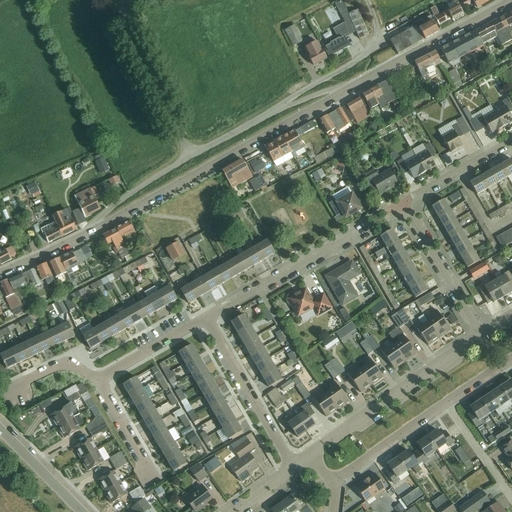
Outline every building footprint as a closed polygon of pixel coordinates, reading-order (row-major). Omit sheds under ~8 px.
[(472,0),(477,8),(491,0),(472,0)] [(336,37),(322,45),(329,57),(333,55),(339,51),(344,49),(348,46),(344,38),(343,36),(348,33),(349,35),(356,31),(348,15),(342,3),(336,6),(345,23),(333,30),(336,37)] [(463,14),(458,6),(435,19),(439,25),(451,19),(452,20),(456,18),(458,19),(461,17),(461,15),(463,14)] [(348,15),(360,40),(368,36),(357,11),(348,15)] [(492,22),(492,23),(503,45),(511,39),(511,38),(509,33),(511,31),(511,16),(510,13),(492,22)] [(439,32),(433,21),(419,29),(417,31),(416,29),(406,34),(392,42),(394,47),(399,55),(423,41),(421,38),(423,37),(425,40),(439,32)] [(492,23),(476,31),(482,44),(494,38),(499,47),(503,45),(492,23)] [(293,26),(285,31),(293,47),(302,42),(293,26)] [(331,30),(324,34),(327,39),(334,35),(331,30)] [(476,31),(451,44),(459,59),(483,46),(482,45),(482,44),(476,31)] [(317,42),(304,49),(313,66),(326,59),(317,42)] [(459,59),(451,44),(441,50),(448,64),(452,67),(459,64),(458,62),(460,61),(458,59),(459,59)] [(435,52),(415,63),(422,78),(428,75),(432,73),(435,71),(433,67),(441,64),(435,52)] [(447,73),(453,85),(460,82),(454,70),(447,73)] [(362,94),(361,94),(368,107),(370,110),(378,106),(381,112),(387,108),(386,106),(398,99),(393,90),(394,90),(390,83),(389,82),(388,80),(377,86),(362,94)] [(346,106),(341,109),(345,117),(349,123),(355,120),(357,124),(369,117),(367,113),(358,98),(346,105),(346,106)] [(505,107),(494,113),(502,128),(511,122),(511,118),(509,114),(511,112),(511,107),(507,99),(502,102),(505,107)] [(399,102),(393,105),(396,110),(402,106),(399,102)] [(345,117),(341,109),(340,108),(335,111),(327,116),(327,115),(318,121),(326,134),(335,129),(336,132),(350,124),(349,123),(345,117)] [(502,128),(494,113),(483,119),(480,114),(475,117),(482,130),(487,127),(491,134),(502,128)] [(311,123),(300,129),(304,135),(314,129),(311,123)] [(442,138),(451,153),(462,147),(458,139),(463,136),(456,124),(450,127),(453,132),(442,138)] [(294,131),(283,137),(295,158),(305,152),(302,146),(294,131)] [(268,153),(259,157),(262,163),(271,158),(273,162),(282,158),(281,157),(290,152),(294,159),(295,158),(283,137),(273,143),(265,147),(268,153)] [(426,152),(415,158),(424,173),(435,167),(431,159),(436,156),(429,144),(423,147),(426,152)] [(319,163),(330,158),(327,150),(315,155),(319,163)] [(102,171),(109,169),(105,156),(98,159),(102,171)] [(424,173),(415,158),(405,164),(402,160),(396,163),(403,175),(408,172),(413,180),(424,173)] [(511,161),(510,159),(500,165),(507,177),(511,174),(511,161)] [(242,160),(222,171),(232,189),(252,178),(247,169),(242,160)] [(343,171),(347,165),(339,161),(336,167),(343,171)] [(500,165),(490,171),(497,183),(507,177),(500,165)] [(320,170),(312,174),(315,182),(324,177),(320,170)] [(366,185),(372,182),(379,196),(386,192),(386,191),(398,184),(390,170),(378,176),(376,173),(363,180),(366,185)] [(490,171),(480,177),(487,189),(497,183),(490,171)] [(108,181),(111,187),(119,183),(116,176),(108,181)] [(255,179),(260,190),(266,187),(261,176),(255,179)] [(340,177),(332,181),(335,188),(343,184),(340,177)] [(487,189),(480,177),(469,183),(476,195),(487,189)] [(260,190),(255,179),(249,182),(255,193),(260,190)] [(36,181),(29,185),(34,193),(41,190),(36,181)] [(465,202),(470,199),(463,188),(459,191),(465,202)] [(90,189),(75,197),(85,217),(100,210),(94,197),(90,189)] [(352,194),(336,203),(335,200),(328,204),(336,217),(342,213),(345,218),(353,214),(352,212),(359,208),(352,194)] [(465,202),(471,212),(475,209),(470,199),(465,202)] [(431,207),(438,218),(450,211),(444,200),(431,207)] [(511,208),(509,204),(499,210),(501,214),(511,208)] [(245,218),(242,213),(240,208),(235,211),(237,215),(240,221),(245,218)] [(475,209),(471,212),(477,222),(481,219),(475,209)] [(501,214),(499,210),(488,216),(491,220),(501,214)] [(438,218),(443,228),(456,221),(450,211),(438,218)] [(56,222),(55,222),(61,236),(76,230),(71,219),(65,222),(61,213),(53,217),(56,222)] [(481,219),(477,222),(483,232),(487,229),(481,219)] [(443,228),(449,238),(461,231),(456,221),(443,228)] [(61,236),(55,222),(41,229),(43,235),(45,234),(48,242),(61,236)] [(129,222),(116,229),(121,238),(124,236),(127,241),(136,235),(129,222)] [(121,238),(116,229),(103,236),(108,245),(113,242),(116,248),(118,247),(119,249),(117,250),(122,259),(130,255),(121,238)] [(487,229),(483,232),(488,242),(493,239),(487,229)] [(139,233),(149,248),(154,245),(144,230),(139,233)] [(380,237),(386,247),(398,240),(392,230),(380,237)] [(449,238),(455,248),(467,241),(461,231),(449,238)] [(501,235),(507,245),(511,242),(506,232),(501,235)] [(193,238),(196,243),(202,240),(199,235),(193,238)] [(507,245),(501,235),(495,238),(501,248),(507,245)] [(493,239),(488,242),(494,252),(499,250),(493,239)] [(389,252),(391,258),(404,250),(398,240),(386,247),(374,254),(377,259),(389,252)] [(267,241),(256,247),(263,260),(274,254),(267,241)] [(455,248),(461,258),(473,251),(467,241),(455,248)] [(166,249),(173,261),(185,254),(179,242),(166,249)] [(365,259),(369,257),(363,246),(359,249),(365,259)] [(10,258),(16,255),(12,247),(0,253),(0,252),(0,264),(1,264),(1,265),(11,260),(10,258)] [(256,247),(245,253),(252,266),(263,260),(256,247)] [(72,253),(60,258),(67,273),(71,282),(76,280),(70,268),(77,264),(85,261),(80,250),(72,254),(72,253)] [(82,253),(86,260),(92,257),(88,250),(82,253)] [(391,258),(397,268),(409,261),(404,250),(391,258)] [(473,251),(461,258),(467,268),(479,261),(473,251)] [(245,253),(234,259),(242,273),(252,266),(245,253)] [(499,256),(493,259),(497,264),(500,265),(503,263),(499,256)] [(369,257),(365,259),(371,269),(375,267),(369,257)] [(60,258),(49,263),(56,278),(67,273),(60,258)] [(234,259),(223,266),(231,279),(242,273),(234,259)] [(397,268),(403,278),(415,271),(409,261),(397,268)] [(46,263),(36,268),(41,281),(45,279),(48,285),(55,282),(47,264),(46,263)] [(326,277),(342,305),(347,302),(348,303),(351,301),(350,300),(356,297),(347,281),(358,275),(351,263),(326,277)] [(474,278),(487,270),(483,263),(470,271),(474,278)] [(223,266),(213,272),(220,285),(231,279),(223,266)] [(375,267),(371,269),(377,279),(381,277),(375,267)] [(34,269),(27,272),(31,281),(34,287),(40,284),(34,269)] [(403,278),(409,289),(421,281),(415,271),(403,278)] [(504,276),(494,282),(503,297),(511,292),(511,278),(508,271),(503,274),(504,276)] [(31,281),(27,272),(8,280),(21,307),(26,305),(21,293),(29,290),(26,284),(31,281)] [(213,272),(202,278),(210,291),(220,285),(213,272)] [(381,277),(377,279),(382,290),(387,287),(381,277)] [(202,278),(191,284),(199,297),(210,291),(202,278)] [(8,280),(0,283),(0,287),(5,299),(11,311),(13,310),(15,315),(23,312),(21,307),(8,280)] [(421,281),(409,289),(415,298),(427,291),(421,281)] [(503,297),(494,282),(484,287),(483,286),(478,289),(487,305),(492,302),(493,303),(503,297)] [(199,297),(191,284),(180,290),(188,304),(199,297)] [(169,286),(158,293),(166,306),(177,300),(169,286)] [(382,290),(389,301),(393,298),(387,287),(382,290)] [(292,306),(298,317),(313,308),(318,316),(331,308),(323,294),(312,301),(305,289),(294,295),(292,295),(290,295),(288,296),(287,298),(286,300),(287,302),(288,304),(289,306),(292,306)] [(158,293),(147,299),(155,312),(166,306),(158,293)] [(418,300),(422,306),(434,299),(430,293),(418,300)] [(67,297),(63,299),(66,305),(70,303),(70,302),(75,299),(73,294),(67,297)] [(389,301),(394,310),(399,308),(393,298),(389,301)] [(123,306),(126,311),(134,325),(144,318),(136,305),(133,299),(123,306)] [(147,299),(136,305),(144,318),(155,312),(147,299)] [(61,301),(54,305),(60,316),(67,312),(61,301)] [(377,314),(390,306),(387,301),(374,308),(377,314)] [(344,308),(339,311),(344,321),(350,318),(344,308)] [(402,310),(396,313),(404,325),(410,321),(402,310)] [(433,318),(428,322),(439,338),(450,331),(436,310),(430,314),(433,318)] [(126,311),(115,317),(123,331),(134,325),(126,311)] [(399,329),(404,325),(396,313),(391,317),(399,329)] [(231,323),(237,334),(250,326),(244,315),(231,323)] [(115,317),(104,324),(112,337),(123,331),(115,317)] [(352,321),(338,330),(343,338),(357,329),(352,321)] [(439,338),(428,322),(422,326),(419,322),(414,326),(428,346),(439,338)] [(68,323),(56,328),(63,342),(75,337),(68,323)] [(89,324),(79,330),(83,336),(91,349),(102,343),(94,330),(93,330),(92,329),(89,324)] [(104,324),(94,330),(102,343),(112,337),(104,324)] [(237,334),(243,345),(256,337),(250,326),(237,334)] [(56,328),(45,334),(52,348),(63,342),(56,328)] [(339,332),(332,334),(336,343),(342,340),(339,332)] [(45,334),(34,339),(41,353),(52,348),(45,334)] [(399,342),(394,346),(405,362),(416,354),(402,334),(396,338),(399,342)] [(373,351),(379,347),(371,336),(365,340),(373,351)] [(243,345),(249,355),(263,348),(256,337),(243,345)] [(34,339),(23,345),(29,358),(41,353),(34,339)] [(367,356),(373,351),(365,340),(359,344),(367,356)] [(23,345),(12,350),(18,364),(29,358),(23,345)] [(178,353),(185,364),(198,356),(192,345),(178,353)] [(405,362),(394,346),(388,350),(385,346),(380,350),(394,370),(405,362)] [(249,355),(256,366),(269,358),(263,348),(249,355)] [(18,364),(12,350),(0,355),(7,369),(18,364)] [(185,364),(191,375),(204,367),(198,356),(185,364)] [(256,366),(262,377),(275,369),(269,358),(256,366)] [(335,358),(330,362),(339,376),(344,372),(335,358)] [(366,366),(360,369),(371,386),(382,378),(368,358),(363,361),(366,366)] [(339,376),(330,362),(324,366),(333,379),(339,376)] [(191,375),(197,385),(210,378),(204,367),(191,375)] [(310,377),(314,374),(308,367),(304,370),(310,377)] [(275,369),(262,377),(268,388),(281,380),(275,369)] [(371,386),(360,369),(354,373),(352,369),(346,373),(360,393),(371,386)] [(219,386),(225,384),(221,374),(215,376),(219,386)] [(297,377),(291,381),(294,385),(304,400),(310,396),(297,377)] [(123,385),(129,396),(142,389),(136,378),(123,385)] [(197,385),(203,396),(217,388),(210,378),(197,385)] [(280,387),(284,392),(294,385),(290,380),(280,387)] [(500,384),(498,385),(509,401),(511,398),(511,383),(510,381),(502,386),(500,384)] [(331,390),(326,394),(337,410),(348,402),(334,382),(328,386),(331,390)] [(129,396),(135,407),(148,399),(155,395),(148,385),(142,389),(129,396)] [(498,389),(490,394),(501,412),(502,412),(511,405),(509,401),(498,385),(496,387),(498,389)] [(203,396),(210,407),(223,399),(217,388),(203,396)] [(275,389),(266,395),(272,402),(281,397),(275,389)] [(65,400),(68,405),(69,405),(71,404),(80,399),(76,393),(65,400)] [(337,410),(326,394),(320,398),(317,393),(312,397),(326,417),(337,410)] [(480,397),(478,399),(489,414),(494,411),(498,416),(502,413),(502,412),(501,412),(490,394),(482,400),(480,397)] [(281,397),(272,402),(276,408),(286,401),(283,396),(281,397)] [(135,407),(142,418),(155,410),(148,399),(135,407)] [(210,407),(216,418),(229,410),(223,399),(210,407)] [(489,414),(478,399),(476,400),(478,402),(470,408),(473,412),(468,416),(476,427),(481,424),(479,421),(489,414)] [(301,414),(296,418),(306,432),(315,425),(309,417),(314,414),(307,403),(298,409),(301,414)] [(50,416),(57,427),(73,418),(79,414),(75,407),(73,408),(71,404),(69,405),(68,405),(50,416)] [(142,418),(148,429),(161,421),(155,410),(142,418)] [(216,418),(222,428),(235,421),(229,410),(216,418)] [(85,426),(89,432),(105,423),(101,415),(94,419),(93,422),(85,426)] [(306,432),(296,418),(291,421),(288,417),(284,420),(297,438),(306,432)] [(73,418),(57,427),(64,439),(80,430),(73,418)] [(148,429),(154,439),(167,432),(161,421),(148,429)] [(235,421),(222,428),(228,439),(242,432),(235,421)] [(105,423),(89,432),(92,438),(100,433),(103,434),(110,430),(105,423)] [(171,429),(177,440),(182,437),(176,426),(171,429)] [(506,426),(500,431),(503,436),(510,431),(506,426)] [(427,434),(425,435),(436,451),(446,444),(448,447),(453,443),(445,432),(440,435),(437,430),(429,436),(427,434)] [(219,431),(212,434),(215,440),(221,437),(219,431)] [(500,431),(493,435),(496,440),(503,436),(500,431)] [(154,439),(160,450),(173,442),(167,432),(154,439)] [(193,432),(186,436),(191,446),(194,444),(198,442),(193,432)] [(420,449),(415,452),(423,464),(428,460),(426,457),(436,451),(425,435),(423,437),(425,439),(417,444),(420,449)] [(74,448),(81,460),(97,451),(90,439),(74,448)] [(233,451),(240,460),(230,468),(240,482),(247,477),(246,475),(258,466),(249,454),(255,450),(248,440),(233,451)] [(511,440),(501,448),(508,458),(505,460),(511,470),(511,440)] [(160,450),(167,461),(180,453),(173,442),(160,450)] [(97,451),(81,460),(87,472),(104,462),(97,451)] [(398,454),(396,456),(407,471),(412,468),(416,474),(421,471),(419,467),(423,464),(415,452),(411,456),(407,451),(399,457),(398,454)] [(109,459),(112,465),(124,458),(121,452),(109,459)] [(180,453),(167,461),(173,472),(186,464),(180,453)] [(218,456),(206,465),(212,472),(224,463),(218,456)] [(407,471),(396,456),(394,457),(395,459),(387,465),(391,470),(386,473),(394,484),(399,481),(397,478),(407,471)] [(124,458),(112,465),(116,470),(127,464),(124,458)] [(190,470),(199,482),(207,476),(198,464),(190,470)] [(97,481),(104,492),(120,483),(114,471),(97,481)] [(355,488),(365,503),(385,489),(375,474),(355,488)] [(120,483),(104,492),(111,504),(127,495),(120,483)] [(211,499),(202,486),(185,499),(194,511),(195,511),(205,505),(204,504),(211,499)] [(129,494),(135,504),(145,496),(140,487),(129,494)] [(458,509),(460,511),(475,511),(489,502),(482,491),(458,509)] [(291,496),(281,503),(287,511),(311,511),(300,497),(295,501),(291,496)] [(144,511),(150,508),(143,500),(132,508),(134,511),(144,511)] [(436,510),(437,511),(453,511),(455,511),(448,501),(436,510)] [(271,511),(287,511),(281,503),(271,511)] [(501,511),(500,510),(502,509),(498,503),(483,511),(501,511)]
